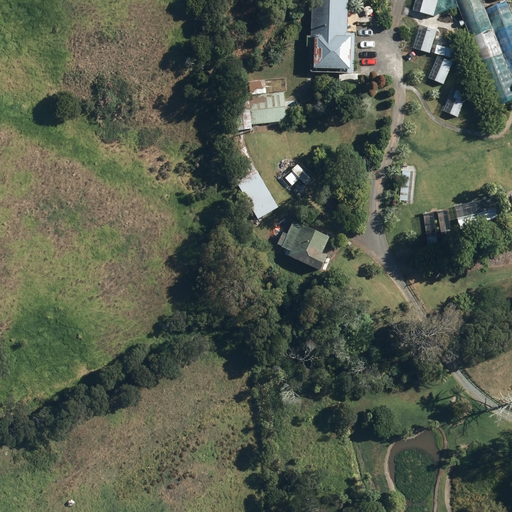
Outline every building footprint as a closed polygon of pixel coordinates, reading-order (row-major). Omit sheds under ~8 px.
[(348,34),(349,0),(312,0),(312,37),(311,69),(314,69),(314,73),(355,74),(356,34),(348,34)] [(482,0),(415,0),(413,11),(434,17),(439,14),(446,12),(459,8),(478,57),(498,107),(511,101),(511,7),(511,8),(508,2),(486,10),(482,0)] [(438,30),(420,24),(412,48),(430,54),(438,30)] [(455,42),(439,38),(435,55),(451,58),(455,42)] [(454,63),(438,56),(428,79),(444,85),(454,63)] [(265,81),(250,82),(251,96),(266,94),(265,81)] [(465,94),(453,89),(444,112),(450,115),(458,118),(464,103),(462,102),(465,94)] [(285,94),(232,98),(235,132),(244,131),(253,130),(252,125),(270,123),(288,122),(287,117),(297,116),(296,101),(286,102),(285,94)] [(296,137),(288,137),(288,150),(297,150),(296,137)] [(511,153),(498,157),(503,172),(511,169),(511,153)] [(252,164),(232,175),(259,220),(279,209),(278,207),(285,203),(281,195),(274,200),(252,164)] [(299,165),(292,171),(306,186),(312,181),(306,173),(309,171),(303,164),(300,167),(299,165)] [(414,171),(403,170),(400,201),(410,202),(414,171)] [(497,210),(458,219),(461,232),(480,227),(500,223),(497,210)] [(304,226),(295,222),(282,248),(291,253),(289,257),(321,272),(324,265),(328,257),(323,255),(331,238),(304,226)] [(452,230),(440,233),(443,244),(454,241),(452,230)] [(436,234),(426,236),(428,247),(438,245),(436,234)]
